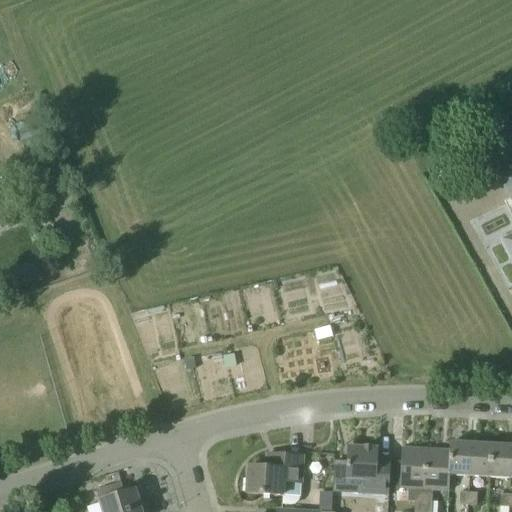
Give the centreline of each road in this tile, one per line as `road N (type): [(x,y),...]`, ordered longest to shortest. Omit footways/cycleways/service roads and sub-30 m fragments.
road 1 (residential): [(168,444),(321,409),(511,408)]
road 2 (residential): [(0,497),(168,444)]
road 3 (unknown): [(511,321),(442,189)]
